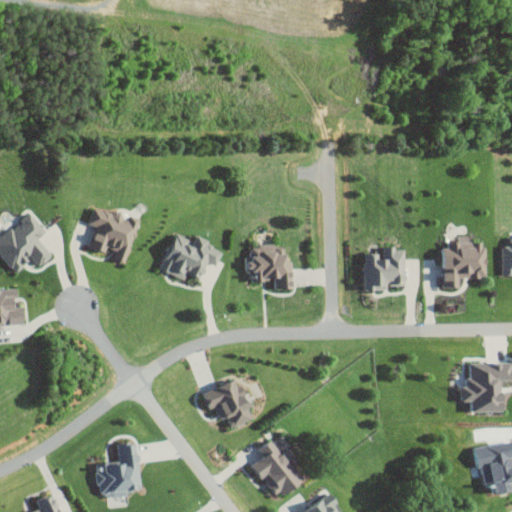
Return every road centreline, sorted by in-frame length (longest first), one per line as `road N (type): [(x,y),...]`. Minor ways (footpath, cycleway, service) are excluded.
road 1 (residential): [(134,386),(183,352),(225,341),(511,333)]
road 2 (residential): [(0,473),(134,386)]
road 3 (residential): [(228,503),(134,386)]
